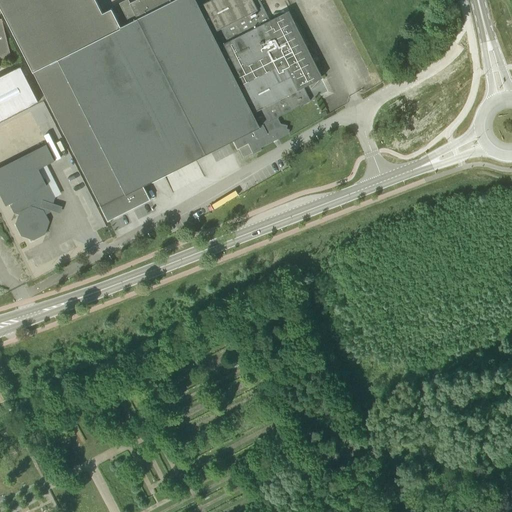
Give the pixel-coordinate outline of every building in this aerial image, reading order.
[(154,153),(184,137),(195,159),(207,153),(254,129),(254,130),(234,140),(238,149),(248,143),(254,154),(262,150),(261,147),(289,133),(290,130),(287,129),(288,125),(281,124),(278,119),(279,117),(310,101),(303,87),(309,84),(311,88),(320,79),(287,12),(273,13),(276,18),(270,20),(260,1),(261,0),(135,0),(130,2),(129,0),(125,0),(119,3),(129,23),(122,27),(116,16),(112,8),(103,13),(96,0),(0,0),(0,5),(6,18),(108,221),(150,199),(143,185),(152,180),(164,174),(154,153)] [(0,18),(0,56),(10,54),(1,19),(0,18)] [(21,67),(0,77),(0,122),(39,103),(21,67)] [(0,167),(0,192),(6,205),(9,204),(14,213),(19,214),(16,224),(21,236),(34,240),(45,234),(50,222),(45,212),(48,210),(49,209),(51,210),(53,203),(51,202),(51,201),(54,202),(55,197),(46,178),(44,179),(39,169),(55,161),(47,144),(0,167)] [(52,183),(57,194),(62,192),(57,181),(52,183)]
